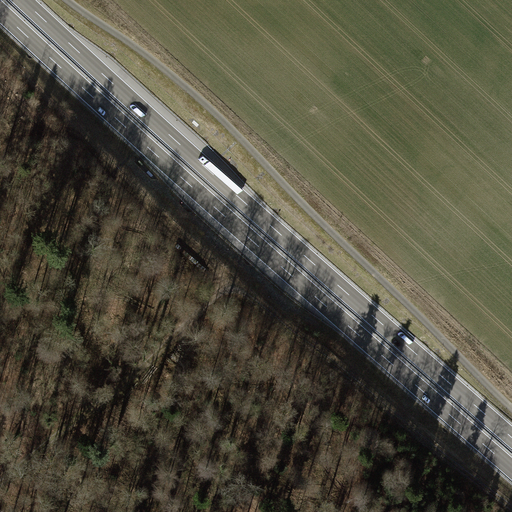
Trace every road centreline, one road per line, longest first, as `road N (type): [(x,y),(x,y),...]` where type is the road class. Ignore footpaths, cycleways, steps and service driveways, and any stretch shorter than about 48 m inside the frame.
road 1 (trunk): [(0,10),(511,468)]
road 2 (track): [(0,485),(108,398),(228,282),(511,508)]
road 3 (trunk): [(511,437),(23,0)]
road 4 (track): [(511,407),(169,72),(68,0)]
